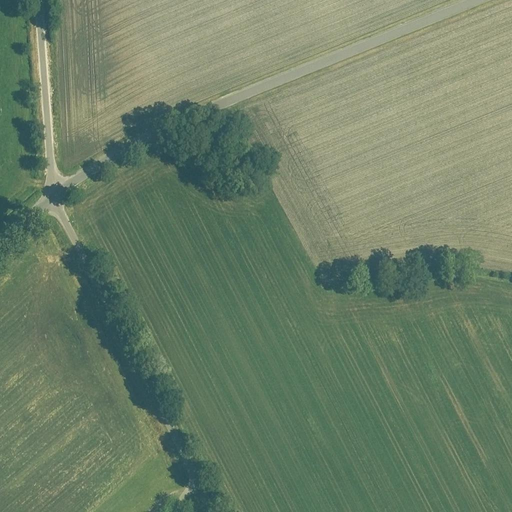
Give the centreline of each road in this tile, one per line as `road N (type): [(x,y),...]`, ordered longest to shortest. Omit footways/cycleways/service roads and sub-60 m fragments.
road 1 (residential): [(55,198),(98,165),(188,118),(479,0)]
road 2 (residential): [(55,198),(211,511)]
road 3 (residential): [(55,198),(36,0)]
